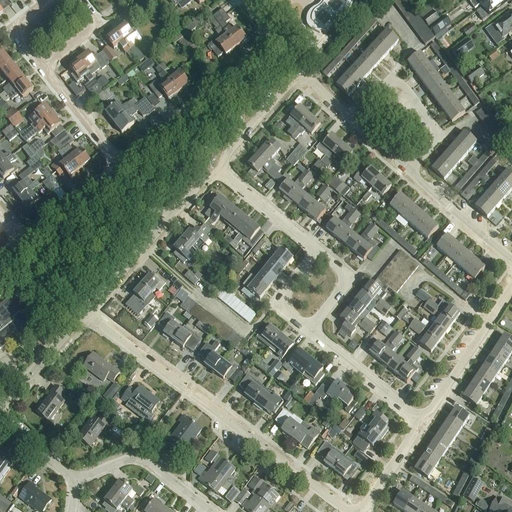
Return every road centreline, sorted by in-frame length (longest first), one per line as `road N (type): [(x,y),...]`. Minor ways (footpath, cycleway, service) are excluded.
road 1 (residential): [(354,511),(84,312)]
road 2 (residential): [(119,162),(276,40),(246,0)]
road 3 (residential): [(84,312),(32,244),(119,162)]
road 4 (residential): [(408,171),(438,136),(402,85),(385,84),(352,119)]
road 5 (residential): [(416,417),(430,409),(511,287)]
road 6 (residential): [(212,511),(137,457),(76,482)]
road 7 (residential): [(416,417),(309,329)]
road 8 (residential): [(511,260),(408,171)]
road 9 (residential): [(217,171),(302,70)]
road 10 (residential): [(319,252),(217,171)]
road 11 (residential): [(0,411),(84,312)]
road 12 (residential): [(119,162),(42,66)]
